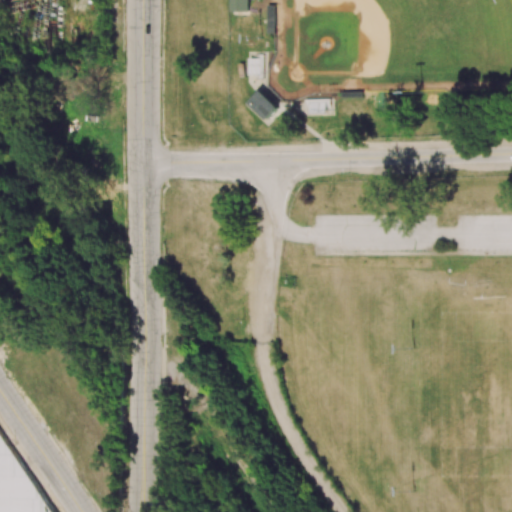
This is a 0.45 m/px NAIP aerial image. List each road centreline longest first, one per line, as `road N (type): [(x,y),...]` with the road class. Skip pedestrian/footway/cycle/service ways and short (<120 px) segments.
road 1 (secondary): [(143,511),(144,0)]
road 2 (tertiary): [(511,154),(144,167)]
road 3 (secondary): [(81,511),(0,392)]
